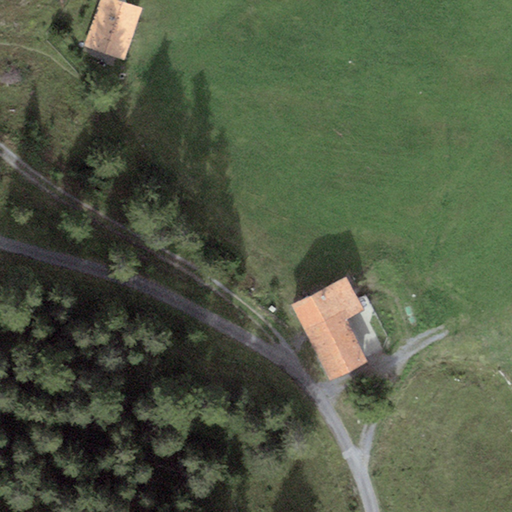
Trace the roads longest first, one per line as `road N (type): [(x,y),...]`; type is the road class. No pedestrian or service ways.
road 1 (track): [(369,511),(361,475),(307,377),(154,287),(0,243)]
road 2 (track): [(307,377),(265,314),(37,180),(0,147)]
road 3 (track): [(361,475),(371,408),(398,367),(406,329),(397,303)]
